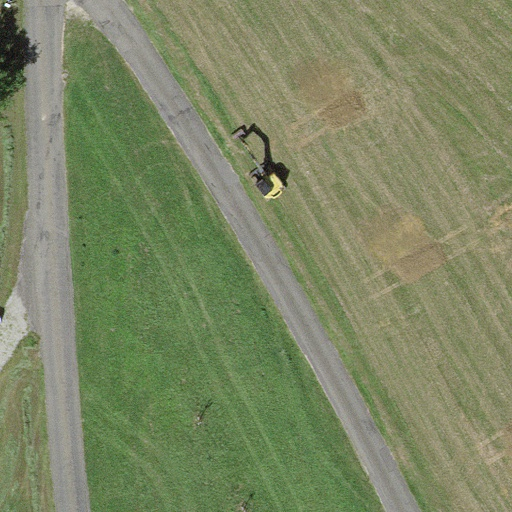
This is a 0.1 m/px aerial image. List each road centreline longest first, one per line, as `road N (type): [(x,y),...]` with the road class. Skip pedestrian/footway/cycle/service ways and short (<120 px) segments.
road 1 (residential): [(97,0),(199,151),(313,345),(394,511)]
road 2 (unclassified): [(42,0),(75,511)]
